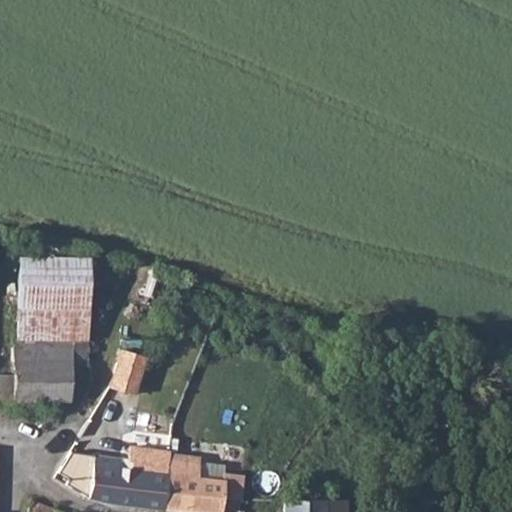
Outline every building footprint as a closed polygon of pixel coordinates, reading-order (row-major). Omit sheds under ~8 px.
[(18,307),(86,305),(86,256),(17,257),(18,307)] [(87,356),(87,344),(86,305),(18,307),(19,336),(10,336),(11,359),(29,359),(29,338),(68,337),(69,357),(87,356)] [(87,381),(87,356),(69,357),(68,337),(29,338),(29,359),(11,359),(11,372),(0,372),(0,399),(67,400),(69,401),(69,392),(83,391),(87,381)] [(141,346),(130,342),(110,385),(133,393),(147,359),(137,356),(141,346)] [(0,372),(11,372),(11,359),(7,359),(7,365),(0,364),(0,372)] [(240,511),(241,503),(221,502),(221,490),(241,491),(240,476),(192,474),(194,456),(168,456),(168,449),(120,446),(120,460),(89,459),(88,499),(115,509),(175,511),(240,511)] [(319,511),(320,495),(260,494),(259,511),(319,511)] [(59,511),(30,501),(27,511),(28,511),(59,511)]
